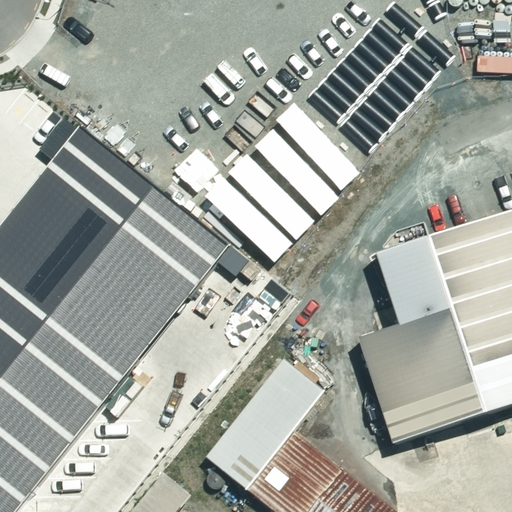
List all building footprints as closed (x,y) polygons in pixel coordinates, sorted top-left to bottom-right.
[(0,230),(0,511),(20,511),(232,250),(81,129),(0,230)] [(511,203),(376,246),(399,317),(358,330),(392,436),(511,398),(511,203)] [(211,463),(254,497),(331,399),(288,365),(211,463)] [(175,511),(191,492),(163,469),(128,511),(175,511)] [(334,511),(286,473),(253,511),(334,511)]
